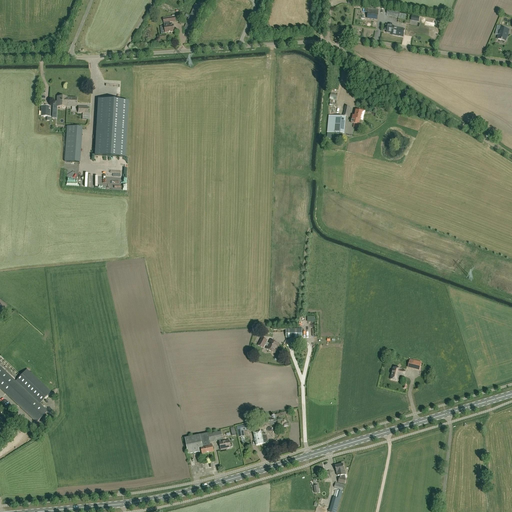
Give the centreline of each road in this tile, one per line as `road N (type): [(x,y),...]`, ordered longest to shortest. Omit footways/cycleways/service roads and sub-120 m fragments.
road 1 (secondary): [(32,511),(150,500),(511,394)]
road 2 (unclassified): [(338,48),(304,42),(0,59)]
road 3 (unclassified): [(511,156),(338,48)]
road 4 (unclassified): [(481,59),(350,38),(338,48)]
